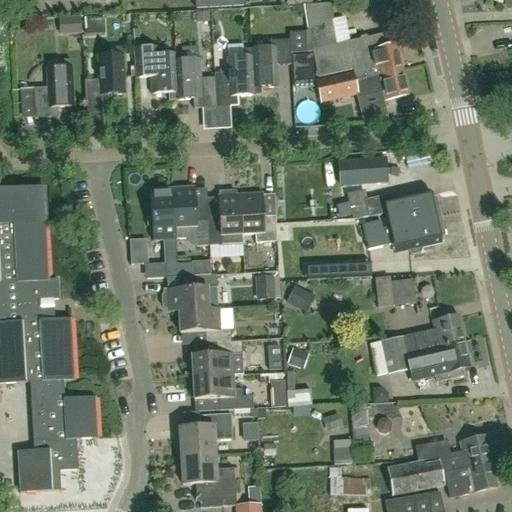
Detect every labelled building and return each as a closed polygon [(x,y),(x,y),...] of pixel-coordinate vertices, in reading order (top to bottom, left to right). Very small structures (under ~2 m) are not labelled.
[(304,53),(312,53),(311,52),(336,46),(334,40),(331,22),(333,22),(332,6),(304,7),(307,33),(305,33),(303,33),(304,53)] [(66,29),(67,40),(86,38),(85,27),(66,29)] [(304,53),(303,33),(287,35),(287,42),(265,43),(266,50),(250,51),(253,98),(262,97),(262,90),(279,89),(277,67),(290,66),(289,55),(304,53)] [(352,71),(354,81),(401,70),(396,45),(389,47),(387,38),(382,35),(336,46),(311,52),(312,53),(317,79),(352,71)] [(107,97),(125,96),(121,49),(113,49),(114,57),(96,58),(98,81),(84,82),(85,108),(108,106),(107,97)] [(168,103),(176,102),(173,54),(155,56),(155,49),(132,50),(135,80),(150,79),(151,96),(168,95),(168,103)] [(214,78),(212,79),(214,109),(238,108),(237,99),(253,98),(250,51),(225,52),(226,74),(214,74),(214,78)] [(181,54),(173,54),(176,102),(192,101),(193,111),(214,109),(212,79),(200,79),(198,60),(181,61),(181,54)] [(311,56),(292,58),(293,90),(313,89),(311,56)] [(45,70),(46,89),(32,90),(34,120),(57,118),(56,109),(73,107),(69,61),(61,61),(62,69),(45,70)] [(401,70),(354,81),(353,81),(352,75),(316,83),(320,103),(355,95),(356,100),(380,94),(381,103),(407,97),(401,70)] [(400,158),(349,161),(351,194),(371,193),(370,176),(401,174),(400,158)] [(192,189),(170,191),(170,201),(173,241),(187,240),(187,243),(193,249),(202,248),(203,255),(208,255),(206,222),(205,215),(194,216),(192,189)] [(0,385),(3,385),(32,383),(33,403),(35,403),(38,452),(16,453),(19,494),(60,492),(59,473),(77,472),(76,441),(97,440),(94,400),(63,402),(62,382),(73,381),(69,320),(54,321),(39,322),(38,301),(56,300),(54,281),(47,281),(41,191),(0,193),(0,385)] [(170,201),(170,191),(148,192),(151,242),(164,241),(164,246),(167,248),(168,252),(163,253),(165,279),(188,277),(191,278),(190,265),(174,266),(173,241),(170,201)] [(215,199),(216,220),(207,221),(207,215),(205,215),(206,222),(208,255),(218,254),(218,247),(241,246),(240,237),(238,198),(232,198),(232,191),(217,191),(217,199),(215,199)] [(383,242),(381,231),(386,230),(436,219),(430,193),(395,200),(394,196),(365,202),(369,218),(383,215),(385,223),(380,224),(379,219),(355,224),(355,225),(342,228),(346,244),(358,241),(360,247),(383,242)] [(260,196),(238,198),(240,237),(253,236),(253,245),(276,243),(275,218),(261,219),(260,196)] [(436,219),(386,230),(389,241),(402,238),(405,252),(441,244),(436,219)] [(302,249),(285,248),(284,264),(301,265),(302,249)] [(397,261),(368,263),(369,279),(398,277),(397,261)] [(167,310),(167,314),(177,313),(206,311),(205,290),(216,289),(215,276),(191,278),(188,277),(189,289),(163,291),(164,293),(163,294),(161,297),(161,308),(164,310),(167,310)] [(264,277),(264,305),(278,305),(278,277),(264,277)] [(377,309),(392,307),(416,304),(412,281),(390,283),(389,280),(375,281),(377,309)] [(216,310),(206,311),(177,313),(179,335),(203,333),(203,345),(214,344),(230,343),(229,331),(218,332),(216,310)] [(395,335),(417,333),(415,311),(393,313),(395,335)] [(386,371),(407,366),(411,383),(448,374),(451,379),(459,377),(460,372),(469,370),(457,317),(431,324),(433,332),(379,344),(386,371)] [(190,358),(191,380),(231,378),(231,377),(242,376),(240,342),(230,343),(214,344),(203,345),(203,346),(214,345),(215,356),(190,358)] [(233,398),(231,378),(191,380),(193,402),(217,400),(217,412),(252,410),(251,396),(233,398)] [(292,409),(313,408),(312,397),(291,398),(292,409)] [(179,459),(214,457),(213,443),(231,441),(230,416),(196,418),(196,429),(177,430),(179,459)] [(460,453),(448,456),(445,443),(415,449),(417,462),(439,458),(440,460),(437,461),(439,461),(442,474),(490,463),(484,438),(458,444),(460,453)] [(352,463),(373,462),(372,444),(352,445),(352,463)] [(351,468),(349,447),(332,448),(333,469),(351,468)] [(214,457),(179,459),(181,486),(197,485),(198,496),(192,501),(198,506),(198,509),(240,506),(238,470),(215,471),(214,457)] [(391,498),(445,487),(448,500),(496,489),(490,463),(442,474),(439,461),(437,461),(423,464),(422,464),(385,471),(391,498)] [(329,497),(370,497),(369,480),(341,479),(341,469),(329,470),(329,479),(329,497)] [(384,511),(441,511),(438,491),(383,503),(384,511)]
